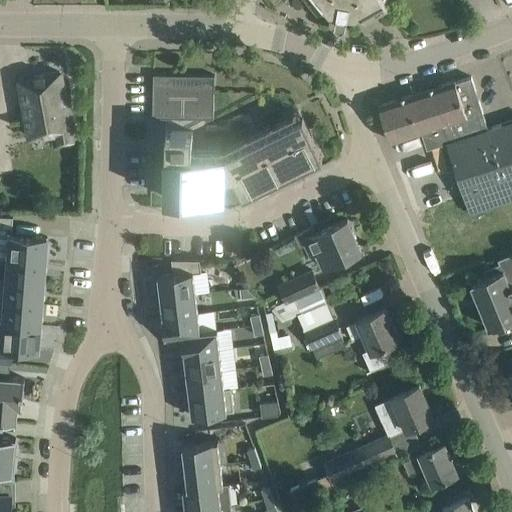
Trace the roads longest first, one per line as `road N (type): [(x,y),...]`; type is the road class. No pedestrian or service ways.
road 1 (residential): [(511,489),(375,158)]
road 2 (residential): [(111,224),(237,225),(375,158)]
road 3 (residential): [(113,26),(111,224)]
road 4 (residential): [(58,511),(59,433),(70,384),(111,336)]
road 5 (residential): [(111,336),(140,360),(152,391),(160,511)]
road 6 (tertiary): [(335,69),(382,67),(511,26)]
road 7 (tertiary): [(238,29),(113,26)]
